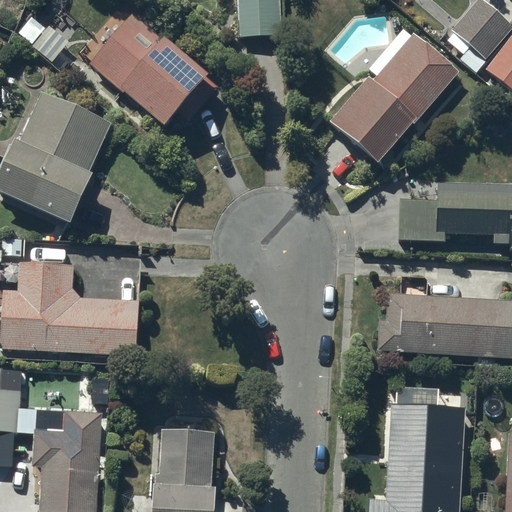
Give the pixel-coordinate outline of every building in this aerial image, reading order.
[(281,45),(279,0),(248,0),(248,4),(237,4),(238,46),(281,45)] [(511,29),(511,27),(479,0),(477,0),(451,31),(453,33),(446,41),(462,55),(467,48),(484,63),(511,29)] [(122,89),(118,94),(162,132),(179,112),(187,118),(216,85),(132,12),(124,21),(119,17),(111,27),(115,31),(107,41),(104,38),(94,50),(97,53),(90,61),(122,89)] [(377,166),(460,68),(402,20),(367,62),(377,70),(329,126),(377,166)] [(511,35),(487,70),(511,88),(511,35)] [(109,120),(40,90),(15,147),(13,146),(11,149),(6,147),(0,160),(0,197),(69,227),(90,180),(84,177),(109,120)] [(439,202),(403,201),(402,240),(447,241),(447,233),(495,233),(495,243),(511,243),(511,184),(440,183),(439,202)] [(16,291),(1,291),(0,305),(0,354),(136,361),(139,304),(80,301),(71,293),(72,269),(17,266),(16,291)] [(400,293),(385,292),(384,319),(377,319),(375,352),(511,357),(511,301),(419,298),(420,278),(401,277),(400,293)] [(458,511),(463,409),(437,408),(438,389),(395,387),(394,407),(389,407),(384,503),(367,502),(366,511),(458,511)] [(20,395),(0,394),(0,435),(18,436),(20,395)] [(99,457),(101,414),(64,413),(63,434),(32,433),(31,470),(40,470),(38,511),(96,511),(98,467),(106,468),(106,458),(99,457)] [(210,493),(212,432),(160,430),(158,472),(154,472),(154,487),(152,487),(150,511),(212,511),(213,493),(210,493)]
